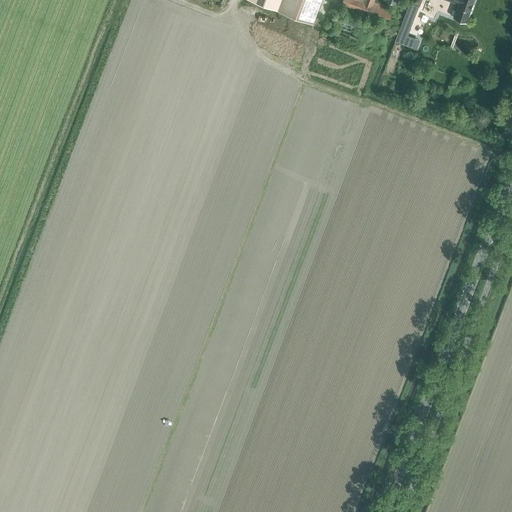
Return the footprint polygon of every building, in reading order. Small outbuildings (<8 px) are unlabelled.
[(253,0),(313,22),(321,0),(253,0)] [(342,0),(340,7),(388,24),(394,9),(374,2),(375,0),(342,0)] [(474,0),(448,0),(459,4),(454,18),(466,23),(474,0)] [(398,32),(408,35),(419,6),(410,3),(398,32)] [(338,13),(329,37),(363,50),(372,25),(338,13)]
